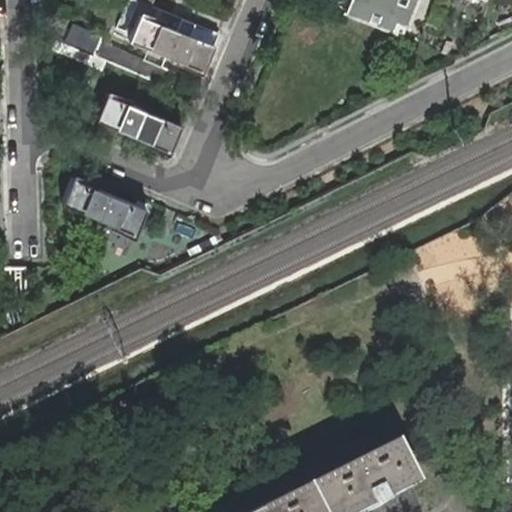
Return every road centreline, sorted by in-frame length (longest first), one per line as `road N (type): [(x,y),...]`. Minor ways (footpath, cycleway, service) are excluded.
road 1 (residential): [(511,53),(248,185),(212,188)]
road 2 (residential): [(212,188),(184,191),(22,126)]
road 3 (residential): [(212,188),(208,134),(263,0)]
road 4 (residential): [(28,253),(22,126)]
road 5 (residential): [(22,126),(17,0)]
